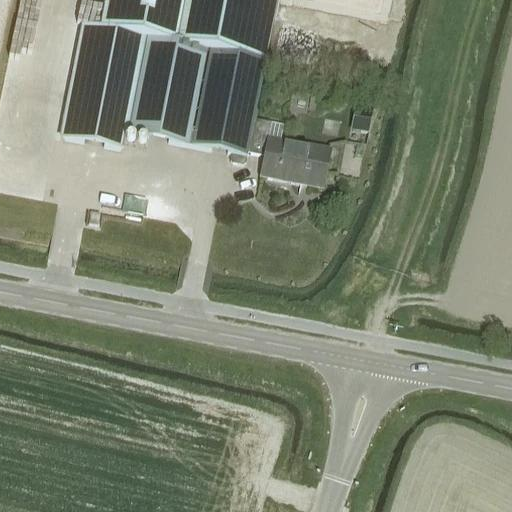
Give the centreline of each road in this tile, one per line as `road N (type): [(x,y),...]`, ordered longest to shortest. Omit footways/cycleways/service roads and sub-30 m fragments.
road 1 (secondary): [(376,361),(0,289)]
road 2 (track): [(473,0),(380,337)]
road 3 (secondary): [(511,387),(376,361)]
